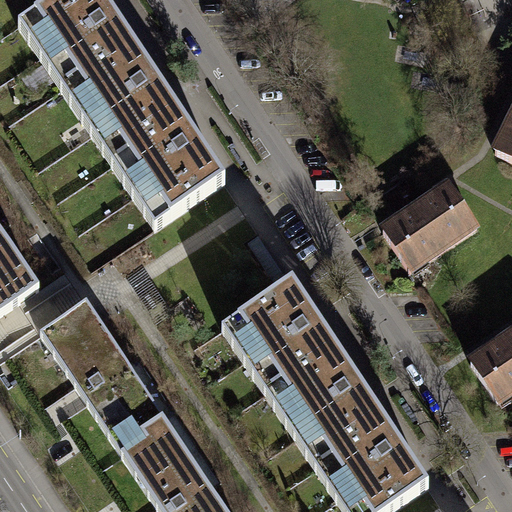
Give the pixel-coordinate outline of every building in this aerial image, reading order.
[(96,0),(57,0),(14,29),(150,233),(221,186),(197,150),(156,89),(111,23),(96,0)] [(511,115),(511,118),(492,155),(511,165),(511,115)] [(445,190),(378,235),(406,275),(472,229),(445,190)] [(0,315),(35,292),(0,238),(0,315)] [(288,286),(217,333),(336,511),(391,511),(425,490),(403,457),(362,396),(314,324),(288,286)] [(36,337),(118,460),(145,442),(140,436),(160,423),(82,306),(36,337)] [(511,335),(503,342),(466,366),(493,406),(511,393),(511,335)] [(118,460),(153,511),(220,511),(160,423),(140,436),(145,442),(118,460)]
